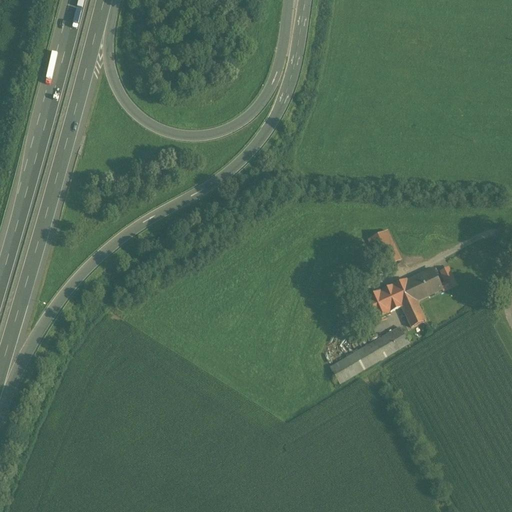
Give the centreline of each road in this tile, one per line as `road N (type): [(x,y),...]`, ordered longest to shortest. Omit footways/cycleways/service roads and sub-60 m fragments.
road 1 (motorway): [(0,424),(20,365),(72,283),(127,234),(224,176),(270,126),(289,81),(304,0)]
road 2 (motorway): [(0,368),(105,0)]
road 3 (motorway): [(289,0),(276,74),(259,105),(233,126),(198,134),(161,128),(120,93),(108,52),(118,0)]
road 4 (motorway): [(77,0),(0,288)]
